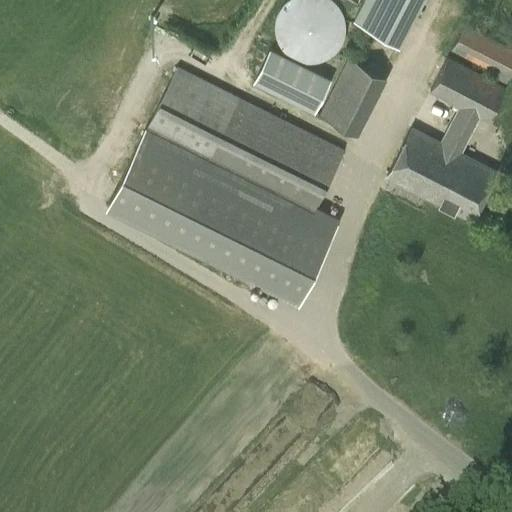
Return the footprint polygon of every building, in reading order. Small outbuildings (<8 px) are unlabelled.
[(274,29),(276,39),(280,48),(287,55),(296,60),(305,63),(315,62),(325,59),(333,54),(340,46),(344,37),(345,27),(344,17),(339,8),(333,1),(331,0),(287,0),(286,1),(279,9),(275,19),(274,29)] [(400,45),(423,0),(385,0),(370,30),(400,45)] [(511,47),(464,23),(451,50),(508,80),(511,72),(511,47)] [(458,107),(439,142),(412,128),(387,176),(472,219),(496,171),(462,154),(479,118),(487,122),(506,86),(447,56),(429,92),(458,107)] [(358,134),(387,77),(348,58),(319,114),(358,134)] [(345,149),(236,95),(176,65),(147,124),(315,207),(313,210),(144,125),(104,206),(297,302),(339,216),(317,206),(345,149)]
